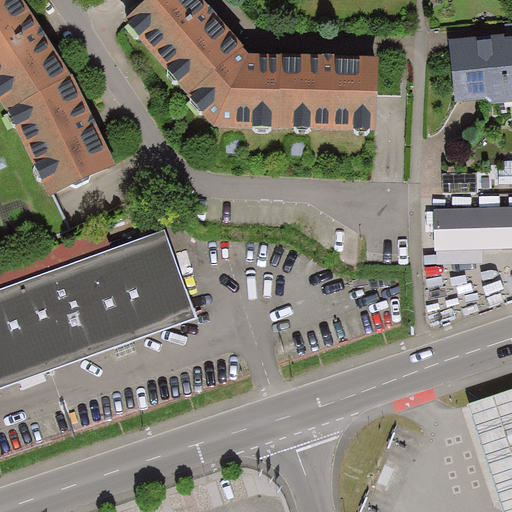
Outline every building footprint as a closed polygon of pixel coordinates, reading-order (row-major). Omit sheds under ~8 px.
[(0,0),(0,92),(12,112),(53,195),(70,187),(77,190),(92,182),(94,177),(113,168),(86,114),(68,80),(39,34),(16,0),(0,0)] [(194,0),(158,0),(130,24),(160,56),(217,125),(261,126),(337,128),(375,127),(379,65),(247,61),(194,0)] [(504,43),(459,46),(462,96),(488,94),(489,99),(505,97),(504,93),(511,91),(511,45),(504,47),(504,43)] [(511,205),(475,207),(435,208),(435,251),(511,248),(511,205)] [(162,233),(0,287),(0,383),(191,318),(168,250),(162,233)] [(511,511),(511,391),(470,405),(503,511),(511,511)]
